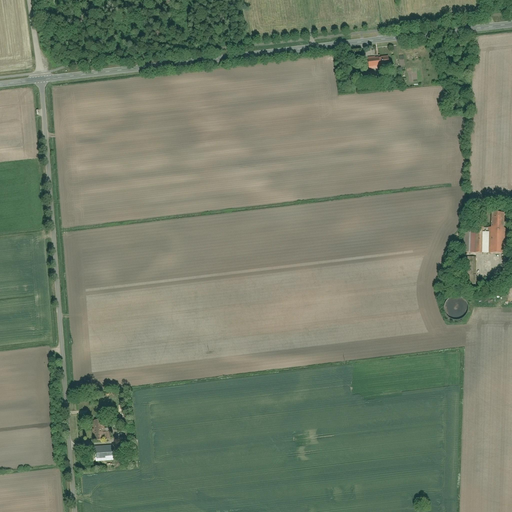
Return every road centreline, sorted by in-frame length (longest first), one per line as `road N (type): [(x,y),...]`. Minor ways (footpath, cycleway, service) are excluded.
road 1 (tertiary): [(42,79),(511,24)]
road 2 (unclassified): [(42,79),(74,511)]
